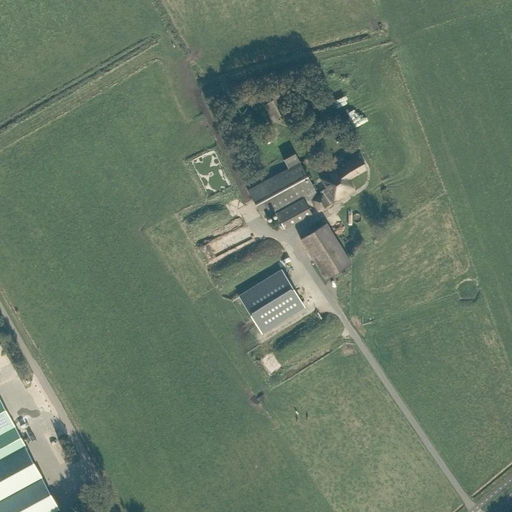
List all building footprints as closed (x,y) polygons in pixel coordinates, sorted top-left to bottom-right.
[(277,98),(263,105),(270,117),(274,115),(278,122),(287,117),(277,98)] [(246,107),(242,113),(248,117),(252,111),(246,107)] [(330,182),(324,186),(326,188),(320,192),(321,194),(318,196),(294,153),(283,159),(288,168),(247,190),(263,219),(275,213),(285,230),(312,214),(303,197),(305,196),(308,201),(311,200),(318,212),(337,201),(336,200),(355,189),(349,179),(334,188),(330,182)] [(320,178),(324,186),(330,182),(334,188),(349,179),(367,169),(358,154),(320,178)] [(326,224),(300,239),(325,280),(350,264),(326,224)] [(261,332),(304,306),(282,271),(239,297),(261,332)] [(0,511),(52,511),(58,509),(25,448),(0,401),(0,511)]
